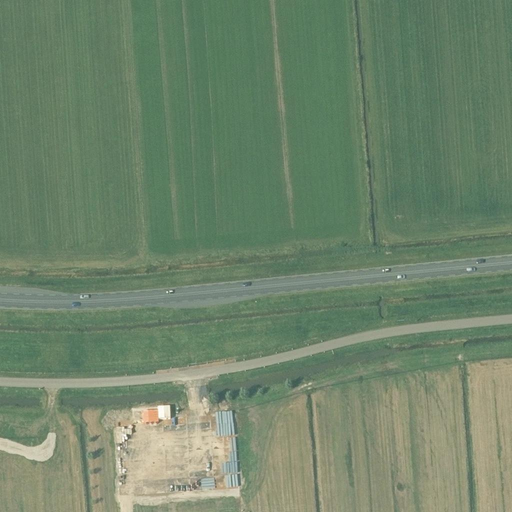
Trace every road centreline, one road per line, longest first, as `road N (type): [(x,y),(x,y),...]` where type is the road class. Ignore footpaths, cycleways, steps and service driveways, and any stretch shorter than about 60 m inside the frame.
road 1 (unclassified): [(0,382),(178,377),(352,339),(511,318)]
road 2 (primary): [(511,262),(113,300),(0,300)]
